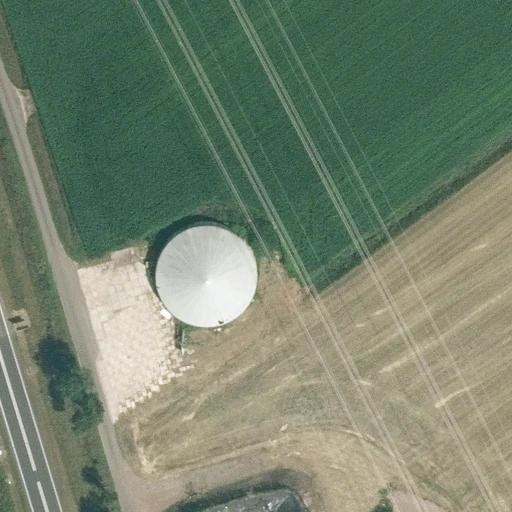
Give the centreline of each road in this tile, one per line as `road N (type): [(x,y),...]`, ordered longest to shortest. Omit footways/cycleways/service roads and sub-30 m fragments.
road 1 (unclassified): [(131,511),(0,80)]
road 2 (trunk): [(48,511),(0,344)]
